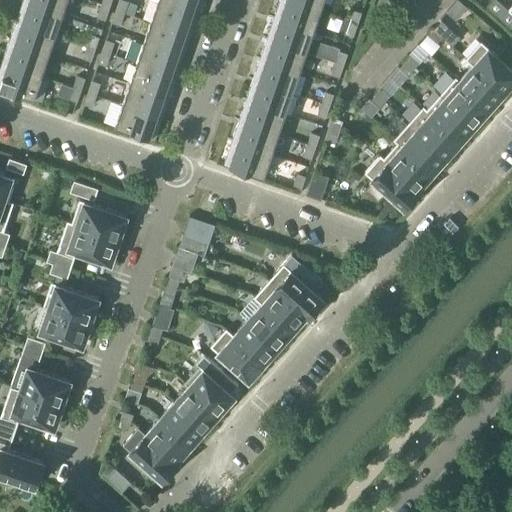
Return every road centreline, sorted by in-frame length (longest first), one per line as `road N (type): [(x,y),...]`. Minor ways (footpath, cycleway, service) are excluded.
road 1 (residential): [(176,174),(77,471),(111,511)]
road 2 (residential): [(162,511),(396,252)]
road 3 (residential): [(176,174),(396,252)]
road 4 (residential): [(0,112),(176,174)]
road 5 (residential): [(235,0),(176,174)]
road 6 (unclassified): [(511,379),(394,511)]
road 7 (residential): [(396,252),(511,124)]
